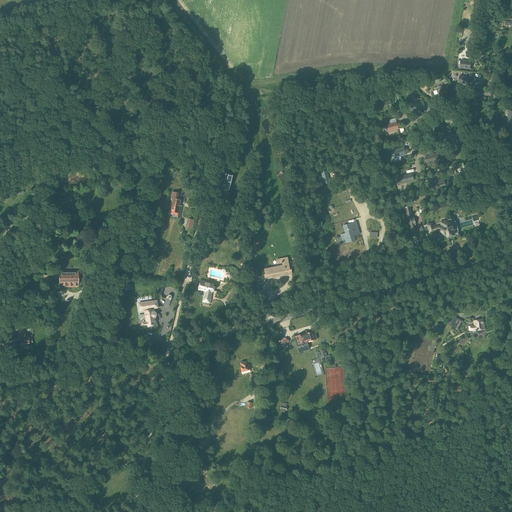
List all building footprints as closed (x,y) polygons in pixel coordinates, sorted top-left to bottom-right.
[(470,70),(471,62),(460,60),(459,68),(470,70)] [(470,79),(460,75),(457,83),(467,87),(470,79)] [(438,90),(436,90),(440,100),(447,97),(446,95),(447,94),(446,91),(445,92),(443,87),(441,88),(441,87),(437,88),(438,90)] [(390,98),(379,101),(381,107),(391,104),(390,98)] [(423,102),(411,105),(413,111),(425,108),(423,102)] [(479,109),(473,107),(469,118),(475,120),(479,109)] [(397,123),(386,126),(387,132),(398,129),(397,123)] [(430,128),(418,131),(420,137),(432,134),(430,128)] [(444,137),(438,138),(439,142),(441,141),(443,146),(457,142),(455,135),(444,138),(444,137)] [(404,148),(392,151),(394,158),(395,161),(401,159),(400,156),(405,155),(404,148)] [(437,154),(425,157),(427,164),(439,160),(437,154)] [(451,162),(445,164),(446,167),(448,166),(450,171),(464,167),(462,160),(451,164),(451,162)] [(260,166),(255,175),(260,178),(264,168),(260,166)] [(225,181),(227,182),(225,189),(229,190),(233,175),(233,176),(229,175),(229,174),(229,172),(221,172),(221,171),(220,184),(220,183),(224,183),(224,184),(225,181)] [(324,184),(330,182),(327,171),(321,172),(324,184)] [(412,174),(396,178),(398,185),(414,181),(412,174)] [(443,179),(431,182),(433,189),(445,186),(443,179)] [(7,192),(2,194),(3,199),(8,197),(23,194),(23,193),(23,191),(22,191),(22,189),(7,192)] [(177,199),(179,193),(172,192),(168,211),(181,214),(182,206),(180,206),(181,200),(177,199)] [(417,237),(414,226),(416,225),(414,218),(412,218),(409,207),(403,209),(411,239),(417,237)] [(441,226),(437,227),(434,227),(433,222),(426,224),(428,233),(438,231),(440,238),(446,236),(447,238),(454,236),(454,234),(456,233),(453,220),(448,222),(447,220),(440,222),(441,226)] [(356,222),(343,226),(345,234),(341,235),(342,241),(339,241),(339,242),(345,240),(346,244),(355,241),(353,234),(359,232),(359,234),(360,234),(356,222)] [(11,228),(13,235),(24,232),(22,226),(11,228)] [(114,254),(114,256),(109,266),(121,271),(126,262),(118,258),(119,257),(114,254)] [(265,275),(266,280),(271,279),(271,277),(287,274),(286,269),(291,269),(289,257),(283,259),(284,265),(265,269),(267,274),(265,275)] [(68,289),(68,287),(78,287),(78,272),(59,272),(59,287),(66,287),(66,289),(68,289)] [(199,290),(206,291),(205,298),(204,298),(203,302),(210,303),(211,299),(210,299),(212,292),(214,291),(215,288),(213,287),(213,285),(208,284),(208,283),(201,281),(199,290)] [(145,309),(145,313),(145,314),(145,315),(145,316),(145,317),(146,317),(146,318),(147,322),(144,322),(143,322),(143,323),(142,323),(142,324),(142,325),(143,325),(143,326),(144,326),(145,326),(147,326),(147,327),(153,326),(153,327),(154,327),(155,328),(156,328),(156,327),(157,327),(157,326),(157,325),(157,324),(155,317),(156,317),(156,316),(156,315),(157,315),(157,314),(156,314),(156,313),(155,312),(154,308),(158,308),(157,301),(153,301),(139,303),(140,310),(145,309)] [(453,316),(449,324),(459,330),(463,322),(453,316)] [(469,326),(470,328),(470,332),(471,332),(471,333),(476,332),(477,333),(478,334),(480,334),(482,333),(483,332),(482,330),(485,330),(484,328),(483,320),(474,321),(474,325),(469,326)] [(18,338),(17,338),(17,341),(19,341),(19,345),(24,345),(24,349),(29,349),(29,346),(29,345),(29,334),(25,334),(25,330),(18,330),(18,338)] [(316,340),(316,339),(317,339),(315,332),(316,331),(294,337),(295,340),(296,340),(297,348),(309,345),(308,342),(316,340)] [(285,337),(280,342),(279,345),(283,348),(285,346),(288,342),(286,341),(287,339),(285,337)] [(462,346),(470,339),(468,337),(464,340),(463,339),(459,343),(462,346)] [(241,367),(241,368),(239,368),(241,372),(242,372),(250,369),(248,361),(240,363),(242,367),(241,367)] [(203,428),(203,429),(199,448),(205,449),(209,430),(203,428)] [(206,471),(207,465),(192,462),(191,468),(206,471)]
